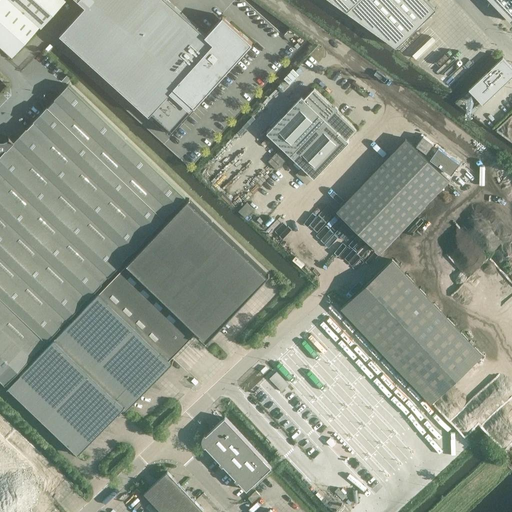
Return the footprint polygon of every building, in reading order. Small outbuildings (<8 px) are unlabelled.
[(0,0),(0,46),(12,57),(40,27),(41,28),(66,1),(65,0),(0,0)] [(78,0),(85,6),(60,34),(149,115),(152,112),(155,116),(153,118),(170,133),(252,42),(239,30),(239,31),(230,23),(225,29),(218,22),(218,21),(206,34),(168,0),(78,0)] [(332,0),(396,46),(436,8),(428,0),(332,0)] [(511,0),(490,0),(510,21),(511,19),(511,0)] [(469,89),(470,89),(483,103),(511,75),(511,66),(503,57),(497,62),(469,89)] [(0,376),(7,383),(187,195),(72,84),(19,140),(13,135),(12,136),(9,138),(7,138),(3,139),(1,137),(0,137),(0,376)] [(270,133),(293,156),(338,109),(317,89),(307,99),(305,97),(270,133)] [(359,129),(338,109),(293,156),(317,178),(352,142),(349,140),(359,129)] [(409,139),(339,211),(383,253),(452,181),(409,139)] [(431,156),(461,178),(468,168),(438,146),(431,156)] [(465,173),(456,185),(467,193),(476,181),(465,173)] [(174,362),(170,357),(197,328),(207,338),(269,274),(191,199),(10,387),(80,454),(124,408),(127,411),(174,362)] [(395,260),(343,309),(433,404),(484,355),(395,260)] [(311,368),(315,371),(312,374),(317,379),(324,372),(335,384),(340,380),(326,364),(327,363),(315,351),(314,351),(305,342),(271,374),(262,383),(265,386),(274,377),(280,383),(288,376),(295,383),(311,368)] [(240,482),(248,490),(273,467),(227,417),(208,435),(207,434),(206,435),(205,436),(204,437),(204,438),(201,441),(204,443),(204,444),(205,446),(205,447),(206,448),(207,447),(222,462),(221,463),(224,467),(225,466),(237,478),(236,480),(239,483),(240,482)] [(145,493),(159,508),(182,486),(169,471),(145,493)] [(159,508),(163,511),(183,511),(196,501),(182,486),(159,508)] [(250,498),(252,501),(254,503),(262,495),(258,491),(250,498)] [(183,511),(206,511),(196,501),(183,511)]
